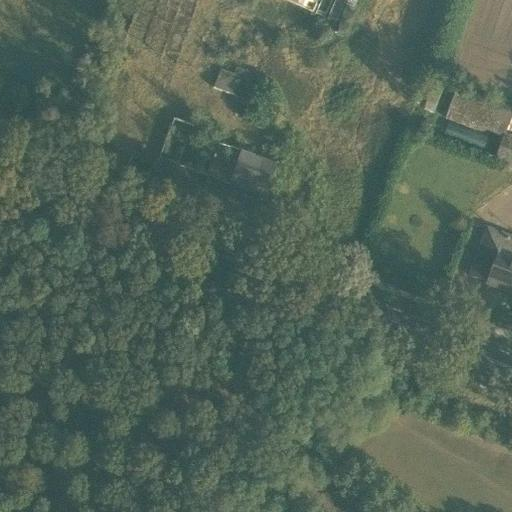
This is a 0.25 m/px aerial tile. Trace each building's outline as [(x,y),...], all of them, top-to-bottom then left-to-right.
[(236,67),(234,75),(220,69),(213,88),(256,104),(263,85),(267,75),(243,66),(242,69),(236,67)] [(447,120),(503,137),(511,107),(511,106),(457,89),(447,120)] [(159,158),(206,176),(264,199),(276,167),(219,144),(225,129),(195,117),(192,126),(174,119),(159,158)] [(511,137),(508,136),(498,163),(511,168),(511,137)] [(469,277),(511,293),(511,237),(485,227),(469,277)]
